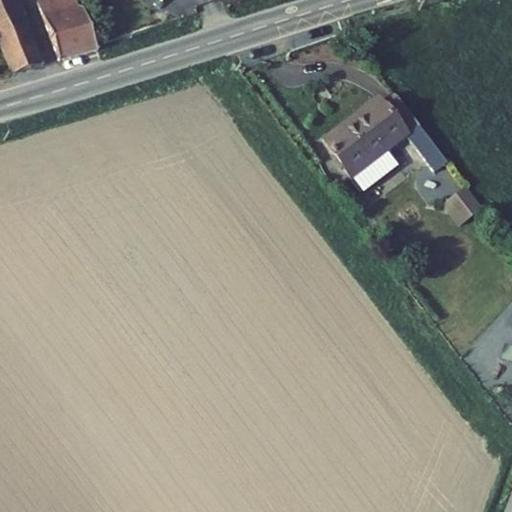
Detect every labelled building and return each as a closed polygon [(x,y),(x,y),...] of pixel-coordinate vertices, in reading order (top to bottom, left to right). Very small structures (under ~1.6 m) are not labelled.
[(10,0),(34,55),(67,45),(48,0),(10,0)] [(119,29),(105,0),(70,0),(65,2),(81,41),(119,29)] [(332,119),(365,160),(389,142),(384,136),(415,112),(420,119),(436,107),(410,72),(394,85),(387,76),(332,119)] [(451,126),(436,107),(420,119),(436,139),(451,126)] [(365,160),(379,178),(402,160),(389,142),(365,160)] [(443,207),(460,227),(481,209),(464,189),(443,207)]
